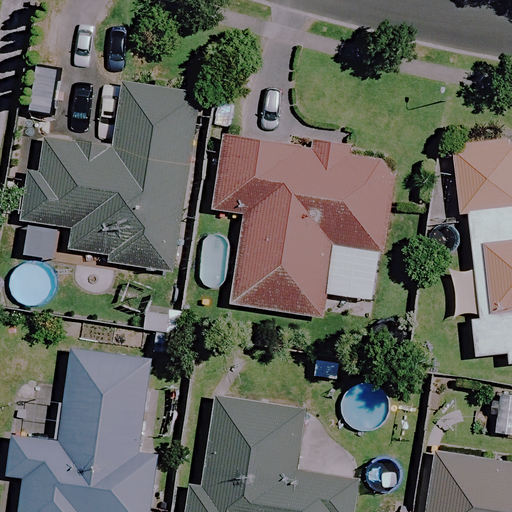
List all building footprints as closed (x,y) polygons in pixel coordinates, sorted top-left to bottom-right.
[(195,99),(117,87),(107,151),(35,140),(22,225),(67,231),(62,258),(169,275),(195,99)] [(390,160),(219,139),(210,213),(239,217),(227,309),(321,321),(330,250),(378,256),(390,160)] [(511,144),(445,151),(450,216),(463,215),(472,322),(465,323),(468,360),(475,359),(503,357),(504,367),(511,366),(511,144)] [(145,360),(67,352),(62,406),(58,444),(0,439),(0,511),(146,511),(151,457),(136,455),(145,360)] [(352,511),(357,482),(296,473),(305,410),(209,396),(196,488),(184,486),(180,511),(352,511)] [(511,511),(511,466),(429,457),(422,511),(511,511)]
